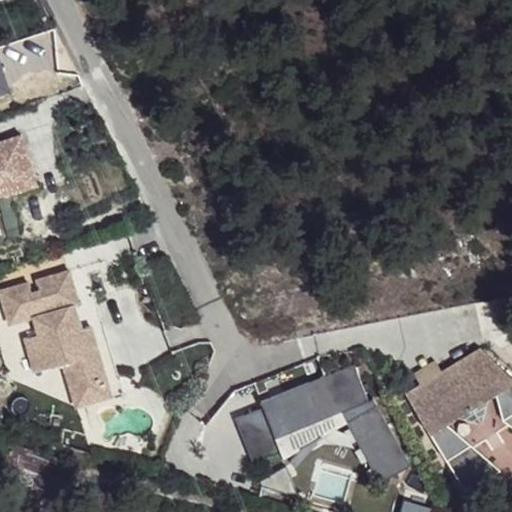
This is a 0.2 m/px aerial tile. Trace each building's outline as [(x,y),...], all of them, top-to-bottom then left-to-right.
[(0,151),(0,195),(15,191),(17,199),(18,201),(51,190),(35,140),(1,151),(0,151)] [(0,204),(17,199),(15,191),(0,195),(0,204)] [(112,390),(75,279),(27,295),(30,306),(22,308),(18,298),(0,303),(0,339),(24,332),(30,349),(16,354),(27,386),(55,376),(65,405),(112,390)] [(504,370),(484,351),(457,369),(487,373),(504,370)] [(374,406),(360,369),(267,404),(269,410),(241,421),(254,457),(270,451),(273,459),(285,455),(282,433),(348,417),(352,428),(355,433),(362,445),(366,452),(373,465),(377,472),(384,484),(385,487),(416,470),(379,404),(374,406)] [(477,507),(511,483),(511,377),(504,370),(487,373),(457,369),(446,376),(442,393),(433,384),(411,399),(477,507)] [(442,393),(446,376),(433,384),(442,393)] [(112,390),(65,405),(69,419),(116,403),(112,390)] [(285,455),(352,428),(348,417),(282,433),(285,455)] [(362,445),(355,433),(349,436),(356,448),(362,445)] [(5,444),(0,463),(0,478),(45,492),(54,459),(5,444)] [(373,465),(366,452),(360,456),(367,468),(373,465)] [(306,502),(292,472),(266,487),(269,492),(306,502)] [(384,484),(377,472),(371,475),(378,487),(384,484)]
